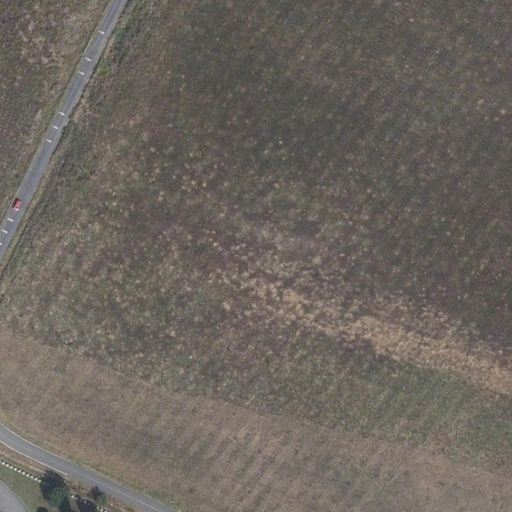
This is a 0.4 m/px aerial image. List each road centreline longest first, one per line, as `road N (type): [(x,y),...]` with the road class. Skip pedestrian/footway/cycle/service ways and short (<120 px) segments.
road 1 (tertiary): [(0,248),(120,0)]
road 2 (tertiary): [(163,511),(0,432)]
